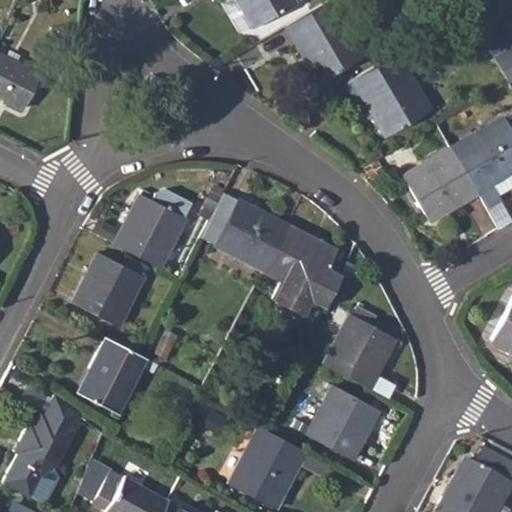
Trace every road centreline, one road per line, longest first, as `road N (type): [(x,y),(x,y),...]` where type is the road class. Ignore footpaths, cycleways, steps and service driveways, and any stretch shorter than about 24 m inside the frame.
road 1 (residential): [(248,133),(365,217),(422,297)]
road 2 (residential): [(117,0),(248,133)]
road 3 (residential): [(90,168),(110,0)]
road 4 (residential): [(248,133),(90,168)]
road 5 (residential): [(67,196),(54,238),(0,339)]
road 6 (residential): [(448,401),(388,511)]
